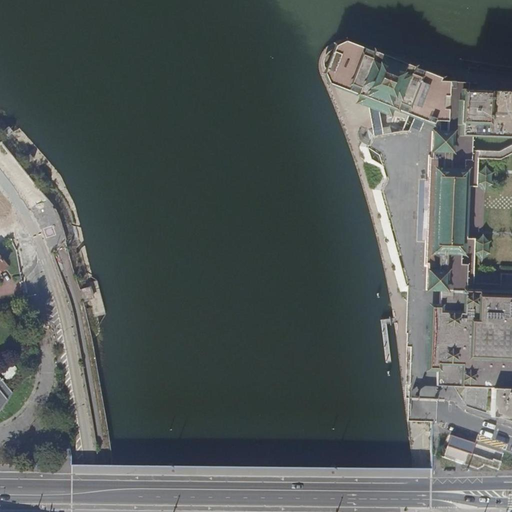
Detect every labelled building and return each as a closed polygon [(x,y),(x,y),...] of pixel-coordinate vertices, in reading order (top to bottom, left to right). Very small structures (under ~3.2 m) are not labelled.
[(466,83),(438,82),(439,79),(354,46),(343,42),(333,46),(326,67),(323,75),(327,85),(337,89),(361,98),(359,102),(387,113),(389,109),(433,126),(434,122),(437,122),(438,111),(439,107),(441,104),(443,102),(446,101),(460,101),(511,102),(511,95),(466,94),(466,83)] [(511,102),(460,101),(446,101),(443,102),(441,104),(439,107),(438,111),(437,122),(439,122),(432,290),(439,291),(439,308),(438,330),(436,330),(435,346),(437,346),(437,369),(436,386),(453,387),(465,130),(511,130),(511,102)] [(373,133),(392,132),(391,114),(372,115),(373,133)] [(511,130),(465,130),(453,387),(492,388),(511,388),(511,130)] [(426,290),(432,290),(438,133),(432,133),(431,157),(428,157),(424,266),(427,266),(426,290)] [(431,308),(429,368),(437,369),(437,346),(435,346),(436,330),(438,330),(439,308),(431,308)] [(0,408),(12,392),(0,377),(0,408)] [(511,388),(492,388),(491,414),(511,414),(511,388)] [(497,469),(499,463),(468,453),(471,442),(448,434),(441,456),(476,467),(482,464),(497,469)]
